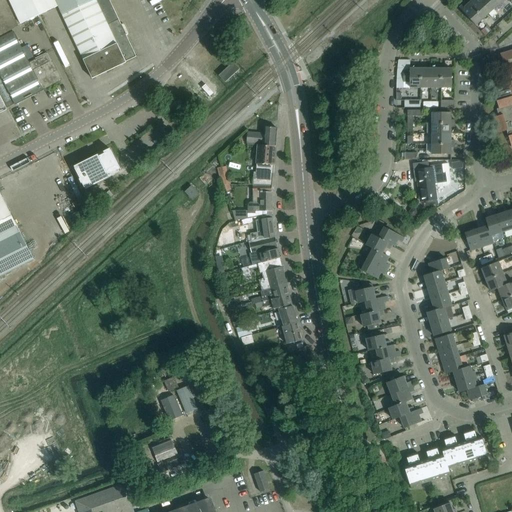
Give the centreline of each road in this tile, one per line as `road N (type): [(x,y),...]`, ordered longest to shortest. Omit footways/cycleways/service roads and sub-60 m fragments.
road 1 (tertiary): [(0,165),(136,90),(223,0)]
road 2 (residential): [(305,208),(348,199),(379,177),(388,55),(400,23),(422,0)]
road 3 (track): [(190,216),(182,261),(189,300),(256,453),(272,456)]
road 4 (residential): [(444,405),(417,352),(402,274),(430,223),(486,187)]
road 5 (unknown): [(321,326),(304,317),(281,207),(279,128),(296,109)]
road 6 (tertiary): [(348,424),(318,312),(305,208)]
road 7 (tertiary): [(305,208),(292,86),(249,0)]
road 8 (track): [(221,308),(282,446)]
road 9 (residential): [(486,187),(475,153),(472,47)]
